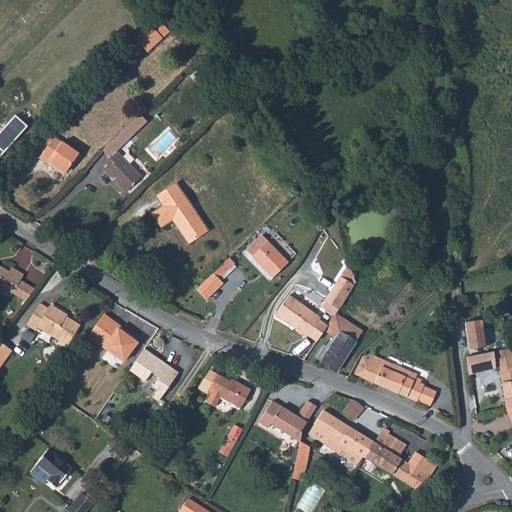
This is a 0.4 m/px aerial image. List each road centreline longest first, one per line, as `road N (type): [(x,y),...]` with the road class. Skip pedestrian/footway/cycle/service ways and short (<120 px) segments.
road 1 (unclassified): [(461,449),(431,424),(358,389),(146,308),(0,217)]
road 2 (track): [(437,0),(450,281)]
road 3 (unknown): [(339,382),(370,331),(446,244)]
road 4 (residential): [(450,281),(461,449)]
